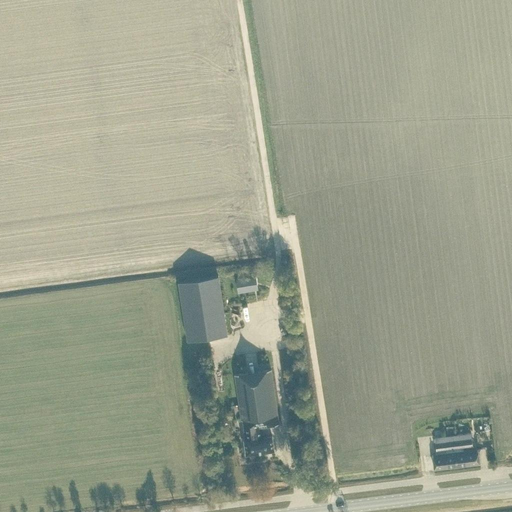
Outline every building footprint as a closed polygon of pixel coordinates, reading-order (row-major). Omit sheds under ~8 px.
[(188,338),(228,333),(220,273),(180,278),(188,338)] [(236,282),(238,293),(253,290),(251,280),(236,282)] [(262,426),(279,424),(271,369),(234,374),(241,420),(242,420),(245,438),(243,439),(245,454),(275,450),(272,435),(263,436),(262,426)] [(472,446),(471,439),(471,432),(453,434),(453,441),(454,448),(454,452),(455,452),(457,465),(479,463),(477,449),(463,451),(463,447),(472,446)] [(454,448),(453,441),(453,434),(435,437),(436,450),(454,448)] [(434,468),(457,465),(455,452),(454,452),(432,455),(434,468)]
